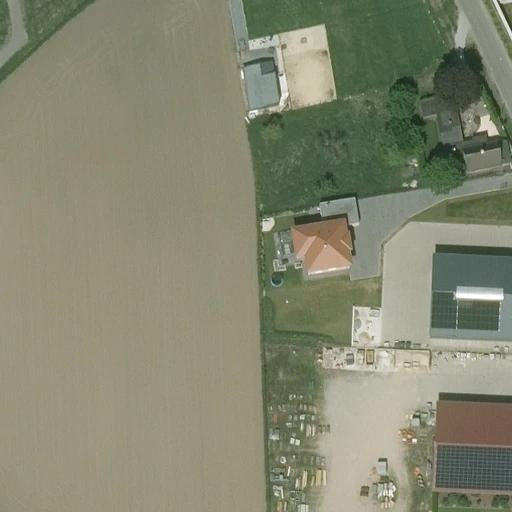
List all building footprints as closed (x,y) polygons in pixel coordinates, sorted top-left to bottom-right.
[(242,60),(245,84),(268,80),(265,57),(242,60)] [(273,83),(246,86),(248,115),(261,113),(261,101),(276,99),(273,83)] [(427,133),(441,131),(459,127),(455,101),(422,105),(427,133)] [(463,146),(459,127),(441,131),(449,180),(509,166),(506,145),(487,148),(485,139),(472,142),(473,145),(463,146)] [(511,416),(437,413),(433,493),(511,496),(511,416)]
